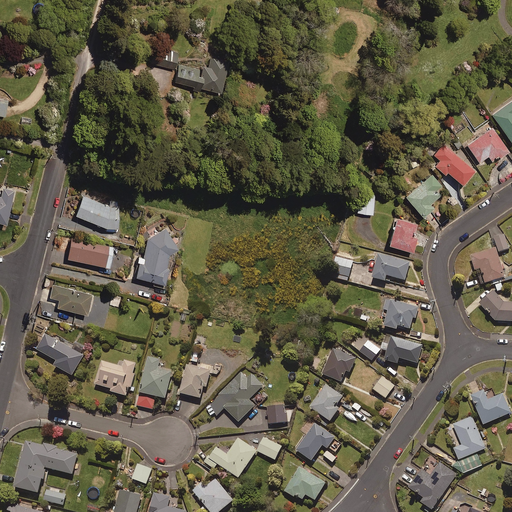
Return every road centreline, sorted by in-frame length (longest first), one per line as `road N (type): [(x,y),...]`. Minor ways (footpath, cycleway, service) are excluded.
road 1 (residential): [(466,356),(438,259),(455,231),(511,193)]
road 2 (residential): [(170,442),(0,401)]
road 3 (residential): [(466,356),(438,381),(362,494)]
road 4 (residential): [(61,149),(29,276)]
road 5 (residential): [(29,276),(0,398)]
